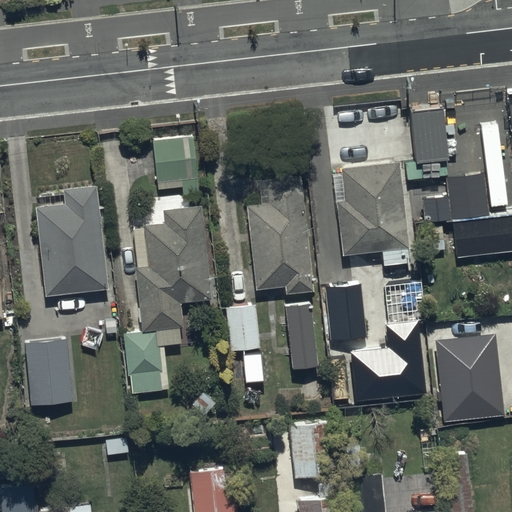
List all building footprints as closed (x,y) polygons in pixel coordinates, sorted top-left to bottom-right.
[(511,83),(508,84),(508,92),(493,93),(496,124),(500,124),(501,136),(511,135),(511,83)] [(441,99),(408,103),(414,156),(447,152),(441,99)] [(192,130),(152,134),(157,185),(182,183),(183,192),(198,190),(192,130)] [(399,154),(340,160),(341,166),(334,167),(342,248),(381,244),(382,260),(409,257),(399,154)] [(446,189),(420,192),(423,217),(489,209),(484,164),(443,169),(446,189)] [(313,285),(301,169),(258,172),(260,197),(246,198),(255,283),(285,280),(286,288),(313,285)] [(108,282),(96,178),(62,182),(63,186),(38,189),(40,199),(35,200),(45,289),(108,282)] [(211,291),(201,198),(161,203),(163,216),(142,219),(142,223),(133,224),(137,260),(134,261),(142,326),(123,328),(127,371),(130,370),(132,388),(168,384),(163,339),(181,337),(179,318),(183,318),(180,295),(211,291)] [(511,210),(453,217),(456,252),(511,246),(511,210)] [(359,277),(324,281),(333,355),(368,351),(359,277)] [(258,343),(255,298),(225,301),(229,345),(258,343)] [(310,303),(287,305),(294,368),(317,366),(310,303)] [(388,351),(351,354),(356,401),(427,394),(420,322),(386,325),(388,351)] [(67,333),(24,336),(29,399),(72,396),(67,333)] [(494,334),(434,341),(445,424),(505,416),(494,334)] [(314,416),(289,418),(293,472),(318,470),(314,416)] [(474,509),(470,449),(444,450),(448,511),(474,509)] [(237,511),(233,461),(188,465),(192,511),(237,511)] [(384,509),(381,469),(347,471),(350,511),(384,509)] [(90,511),(89,499),(36,506),(32,479),(0,482),(0,511),(90,511)] [(342,511),(342,491),(298,494),(298,511),(342,511)]
